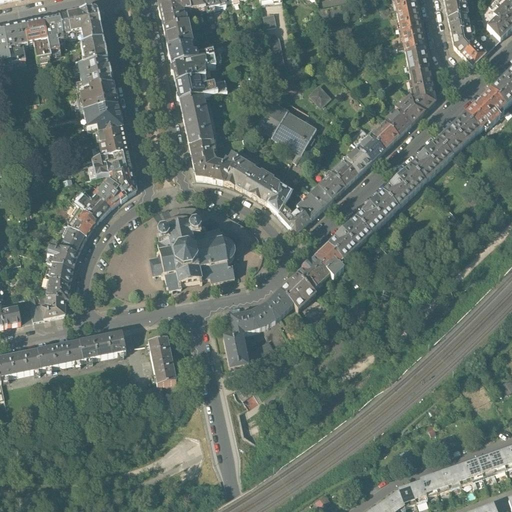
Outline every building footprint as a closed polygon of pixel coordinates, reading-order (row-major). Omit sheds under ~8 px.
[(165,31),(165,34),(187,30),(186,19),(182,0),(171,0),(158,3),(165,31)] [(182,0),(186,19),(204,15),(201,0),(182,0)] [(201,0),(204,15),(225,12),(224,7),(222,0),(201,0)] [(418,15),(414,0),(413,0),(395,4),(392,4),(393,13),(396,12),(400,29),(397,30),(398,36),(421,33),(418,15)] [(445,12),(447,21),(467,18),(468,18),(464,4),(466,3),(464,0),(450,0),(443,2),(445,12)] [(511,1),(511,0),(492,18),(495,22),(507,36),(511,30),(511,1)] [(351,4),(319,11),(321,21),(346,16),(354,15),(351,4)] [(94,17),(61,23),(65,43),(81,39),(84,49),(105,45),(102,33),(100,20),(94,17)] [(272,18),(263,19),(266,31),(275,29),(272,18)] [(449,30),(450,37),(470,32),(467,18),(447,21),(449,30)] [(507,36),(495,22),(486,30),(489,33),(498,44),(507,36)] [(66,50),(65,43),(61,23),(48,26),(45,26),(51,58),(66,50)] [(41,27),(24,30),(29,51),(35,50),(38,65),(52,62),(51,58),(45,26),(41,27)] [(8,34),(5,34),(12,70),(26,68),(23,52),(29,51),(24,30),(8,34)] [(169,51),(170,54),(191,50),(187,30),(175,32),(165,34),(169,51)] [(471,70),(485,56),(476,45),(471,40),(470,32),(450,37),(452,45),(454,50),(465,63),(471,70)] [(422,37),(421,33),(398,36),(400,44),(404,43),(404,56),(424,52),(422,37)] [(476,45),(485,56),(498,44),(489,33),(476,45)] [(1,35),(0,35),(0,65),(3,65),(5,77),(13,75),(12,70),(5,34),(1,35)] [(276,36),(266,38),(276,84),(295,79),(294,72),(284,74),(276,36)] [(108,62),(105,45),(84,49),(81,50),(85,66),(82,67),(83,71),(109,66),(108,62)] [(172,67),(173,70),(214,61),(212,53),(193,57),(191,50),(170,54),(172,67)] [(425,57),(424,52),(404,56),(408,74),(428,69),(425,57)] [(174,73),(177,87),(200,82),(204,81),(202,72),(215,69),(214,61),(173,70),(174,73)] [(113,85),(109,66),(83,71),(79,71),(84,95),(114,89),(113,85)] [(433,88),(428,69),(408,74),(413,95),(409,98),(425,115),(436,105),(433,88)] [(511,101),(511,71),(503,80),(491,92),(506,108),(511,101)] [(180,102),(180,105),(202,100),(226,95),(224,86),(201,90),(200,82),(177,87),(180,102)] [(331,99),(319,87),(311,96),(321,108),(331,99)] [(118,106),(114,89),(84,95),(85,101),(81,102),(84,118),(119,110),(118,106)] [(506,108),(491,92),(477,105),(465,117),(480,134),(506,108)] [(419,121),(425,115),(409,98),(400,107),(397,105),(393,108),(398,113),(412,128),(419,121)] [(185,127),(190,150),(211,145),(202,100),(180,105),(185,127)] [(274,139),(286,116),(288,113),(270,104),(256,129),(274,139)] [(119,114),(119,110),(84,118),(87,136),(93,135),(93,139),(123,133),(119,114)] [(412,128),(398,113),(385,125),(399,140),(406,134),(412,128)] [(285,149),(303,159),(316,132),(286,116),(274,139),(272,142),(285,149)] [(480,134),(465,117),(451,130),(437,143),(451,159),(480,134)] [(399,140),(385,125),(383,126),(381,124),(376,128),(378,131),(376,133),(372,128),(365,135),(370,140),(384,155),(392,146),(399,140)] [(127,152),(123,133),(93,139),(97,151),(101,151),(103,161),(127,156),(127,152)] [(357,151),(364,145),(356,137),(350,143),(357,151)] [(384,155),(370,140),(364,145),(357,151),(371,166),(377,162),(384,155)] [(451,159),(437,143),(424,157),(411,170),(424,185),(451,159)] [(219,185),(223,186),(238,161),(232,157),(229,162),(225,162),(225,167),(214,168),(211,165),(211,162),(213,160),(211,155),(214,154),(213,145),(211,145),(190,150),(197,182),(210,183),(219,185)] [(364,171),(371,166),(357,151),(348,161),(346,158),(342,161),(345,164),(358,178),(364,171)] [(128,159),(127,156),(103,161),(86,166),(90,182),(113,178),(131,175),(130,168),(128,159)] [(232,189),(243,193),(254,174),(257,166),(250,162),(247,167),(238,161),(223,186),(232,189)] [(356,179),(358,178),(345,164),(331,176),(344,191),(356,179)] [(424,185),(411,170),(398,182),(384,195),(399,211),(424,185)] [(250,196),(256,199),(268,178),(261,175),(260,177),(254,174),(243,193),(250,196)] [(135,190),(131,175),(113,178),(111,188),(106,188),(96,201),(111,213),(122,205),(134,197),(135,190)] [(334,201),(344,191),(331,176),(319,189),(332,202),(334,201)] [(259,202),(278,218),(283,211),(289,201),(292,196),(268,178),(256,199),(259,202)] [(325,209),(332,202),(319,189),(311,198),(324,211),(325,209)] [(313,222),(324,211),(311,198),(308,195),(302,201),(305,205),(299,211),(311,224),(313,222)] [(399,211),(384,195),(370,209),(357,222),(371,237),(399,211)] [(99,226),(111,213),(96,201),(92,207),(85,200),(75,210),(77,212),(97,228),(99,226)] [(309,226),(311,224),(299,211),(292,219),(283,211),(278,218),(297,237),(309,226)] [(88,241),(97,228),(77,212),(69,221),(73,224),(67,232),(86,243),(88,241)] [(371,237),(357,222),(343,235),(329,248),(344,262),(371,237)] [(165,235),(158,237),(156,238),(159,248),(157,249),(159,259),(156,259),(157,262),(158,263),(149,265),(152,281),(158,280),(161,280),(161,281),(161,283),(164,282),(166,291),(166,293),(168,293),(169,296),(170,296),(170,295),(174,294),(179,293),(179,294),(181,293),(181,292),(181,290),(199,286),(200,288),(202,288),(201,285),(210,283),(210,288),(235,283),(231,268),(234,265),(232,263),(232,262),(233,260),(233,259),(234,257),(233,255),(233,254),(233,252),(232,251),(231,250),(229,248),(228,248),(227,247),(225,246),(223,246),(222,246),(222,245),(223,244),(224,243),(224,242),(224,241),(224,240),(223,239),(223,238),(222,237),(221,237),(220,236),(219,235),(210,237),(210,236),(208,236),(208,237),(205,238),(205,237),(205,236),(205,235),(204,235),(204,234),(203,234),(202,233),(201,234),(200,234),(199,229),(198,229),(190,230),(189,231),(189,230),(166,234),(166,235),(165,235)] [(78,257),(86,243),(67,232),(62,241),(65,243),(60,253),(77,260),(78,257)] [(344,262),(329,248),(316,260),(314,262),(329,276),(333,280),(344,271),(340,265),(344,262)] [(76,263),(77,260),(60,253),(50,250),(47,268),(53,270),(72,276),(76,263)] [(329,276),(314,262),(301,275),(299,277),(314,293),(329,276)] [(72,278),(72,276),(53,270),(50,282),(70,287),(72,278)] [(314,293),(299,277),(284,291),(281,294),(294,308),(299,313),(316,297),(314,293)] [(70,289),(70,287),(50,282),(47,301),(69,305),(70,289)] [(262,310),(258,312),(268,328),(273,325),(294,308),(281,294),(263,308),(262,310)] [(69,317),(69,305),(47,301),(27,297),(28,302),(31,314),(33,326),(39,325),(69,317)] [(0,332),(21,329),(18,316),(18,314),(1,317),(0,309),(0,332)] [(328,310),(311,326),(318,334),(340,321),(328,310)] [(257,335),(268,328),(258,312),(253,315),(250,316),(230,320),(233,339),(242,337),(257,335)] [(21,329),(33,326),(31,314),(18,316),(21,329)] [(248,370),(242,337),(233,339),(223,340),(225,357),(229,374),(248,370)] [(80,347),(84,366),(126,357),(125,353),(122,338),(101,342),(80,347)] [(267,343),(258,348),(267,363),(277,358),(267,343)] [(167,344),(147,348),(156,391),(160,390),(177,387),(172,365),(167,344)] [(84,366),(80,347),(59,351),(38,355),(43,374),(84,366)] [(43,374),(38,355),(17,360),(0,363),(0,378),(1,382),(43,374)] [(502,386),(509,395),(511,392),(511,382),(510,380),(502,386)] [(163,407),(160,390),(156,391),(148,392),(150,409),(163,407)] [(474,404),(482,399),(478,392),(470,397),(474,404)] [(474,407),(478,415),(489,409),(484,401),(474,407)] [(511,453),(507,455),(503,456),(511,478),(511,477),(511,453)] [(495,459),(491,460),(499,482),(511,478),(503,456),(495,459)] [(486,462),(480,464),(488,486),(499,482),(491,460),(486,462)] [(474,467),(469,468),(477,490),(488,486),(480,464),(474,467)] [(463,470),(457,472),(465,495),(477,490),(469,468),(463,470)] [(452,474),(446,476),(454,499),(465,495),(457,472),(452,474)] [(440,478),(435,480),(443,503),(454,499),(446,476),(440,478)] [(430,482),(424,484),(424,486),(431,505),(431,507),(443,503),(435,480),(430,482)] [(413,491),(420,509),(431,505),(424,486),(418,489),(413,491)] [(411,511),(420,509),(413,491),(408,492),(401,495),(407,511),(411,511)] [(391,511),(407,511),(401,495),(391,503),(388,506),(391,511)]
